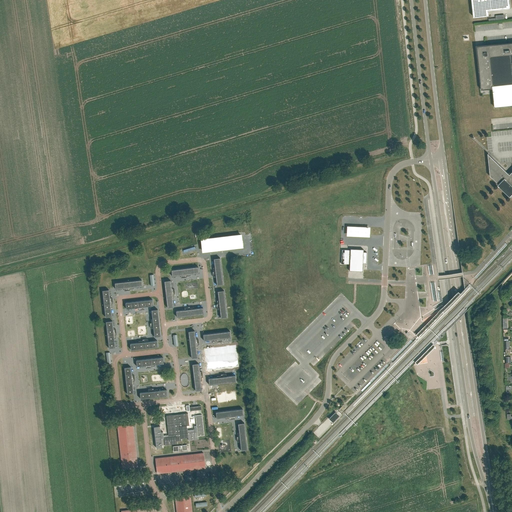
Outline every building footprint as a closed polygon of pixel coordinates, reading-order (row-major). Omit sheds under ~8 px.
[(489,16),(488,10),(510,8),(508,0),(471,0),(474,17),(489,16)] [(494,107),(511,105),(511,42),(485,45),(485,46),(485,47),(482,47),(482,46),(480,47),(479,48),(479,54),(478,54),(481,87),(492,86),(494,107)] [(511,172),(511,173),(509,173),(508,173),(488,154),(488,153),(490,177),(491,177),(491,176),(499,184),(498,185),(510,197),(511,196),(511,172)] [(359,226),(347,225),(347,235),(358,236),(370,237),(370,226),(359,226)] [(241,235),(201,239),(203,251),(242,247),(241,235)] [(362,271),(363,263),(366,263),(366,252),(363,252),(363,249),(361,249),(361,250),(363,250),(363,252),(351,252),(351,249),(350,249),(350,250),(342,250),(341,264),(350,264),(349,268),(350,268),(362,268),(362,271)] [(220,258),(213,259),(217,285),(223,285),(220,258)] [(199,273),(198,267),(171,270),(172,276),(199,273)] [(141,280),(115,283),(115,289),(142,286),(141,280)] [(167,308),(174,307),(171,280),(164,281),(167,308)] [(102,290),(105,317),(112,316),(109,290),(102,290)] [(227,317),(224,290),(217,291),(221,318),(227,317)] [(153,306),(152,299),(125,303),(126,309),(153,306)] [(177,317),(203,314),(203,308),(176,311),(177,317)] [(154,337),(160,336),(157,309),(151,310),(154,337)] [(115,348),(112,321),(106,322),(109,348),(115,348)] [(188,331),(191,358),(198,357),(195,331),(188,331)] [(230,331),(203,334),(204,341),(231,337),(230,331)] [(158,347),(157,340),(130,344),(131,350),(158,347)] [(137,366),(164,363),(163,357),(136,360),(137,366)] [(195,391),(202,390),(199,363),(192,364),(195,391)] [(134,394),(131,367),(124,367),(127,394),(134,394)] [(209,385),(236,382),(235,375),(208,378),(209,385)] [(140,393),(140,399),(167,396),(166,389),(140,393)] [(343,410),(346,413),(353,406),(350,403),(343,410)] [(216,412),(216,418),(243,415),(242,409),(216,412)] [(335,412),(329,419),(332,422),(333,423),(336,420),(340,416),(339,416),(335,412)] [(188,413),(166,416),(168,435),(161,436),(160,426),(154,427),(156,448),(162,447),(162,445),(165,445),(177,444),(176,441),(181,441),(181,438),(188,438),(187,426),(189,425),(188,413)] [(196,415),(198,436),(204,435),(202,415),(196,415)] [(247,450),(244,423),(238,424),(241,450),(247,450)] [(122,468),(137,466),(132,424),(118,426),(122,468)] [(157,473),(163,473),(205,468),(203,453),(155,458),(157,473)] [(242,456),(224,458),(226,473),(244,471),(242,456)] [(176,511),(191,511),(190,494),(175,496),(176,511)]
